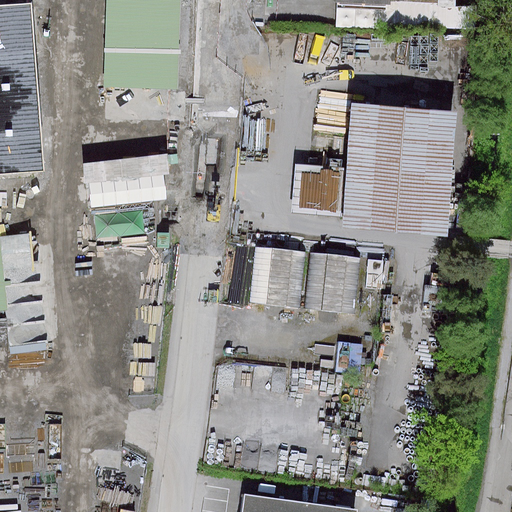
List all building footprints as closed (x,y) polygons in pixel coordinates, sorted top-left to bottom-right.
[(179,92),(182,0),(107,0),(104,90),(179,92)] [(339,4),(338,27),(395,30),(396,24),(471,27),(472,7),(456,6),(456,0),(335,0),(335,4),(339,4)] [(32,6),(0,8),(0,174),(45,171),(32,6)] [(323,89),(319,125),(345,127),(348,92),(323,89)] [(448,238),(458,112),(352,104),(347,168),(296,164),(292,214),(344,218),(343,230),(448,238)] [(170,175),(168,155),(83,165),(85,185),(90,184),(93,208),(167,200),(164,176),(170,175)] [(306,253),(258,247),(252,304),(300,309),(306,253)] [(361,259),(312,254),(306,310),(354,315),(361,259)] [(385,262),(369,260),(367,289),(382,290),(385,262)] [(446,288),(425,286),(422,312),(457,316),(460,283),(447,282),(446,288)] [(364,346),(339,343),(335,372),(360,375),(364,346)] [(358,511),(359,510),(245,494),(242,511),(358,511)]
